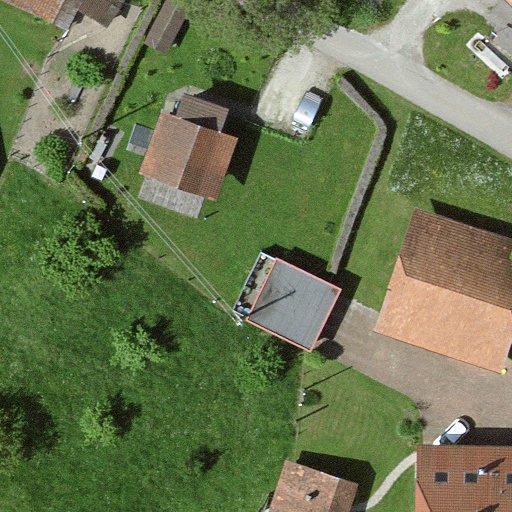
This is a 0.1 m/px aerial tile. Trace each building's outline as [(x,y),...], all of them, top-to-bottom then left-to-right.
[(91,0),(0,0),(0,3),(72,40),(91,0)] [(511,0),(496,0),(511,14),(511,0)] [(140,182),(216,208),(236,151),(216,143),(225,119),(182,104),(174,127),(161,123),(140,182)] [(511,353),(511,246),(417,213),(374,337),(502,382),(511,353)] [(337,299),(277,270),(248,331),(309,359),(337,299)] [(511,511),(511,455),(414,455),(414,511),(511,511)] [(274,511),(351,511),(357,493),(288,470),(274,511)]
